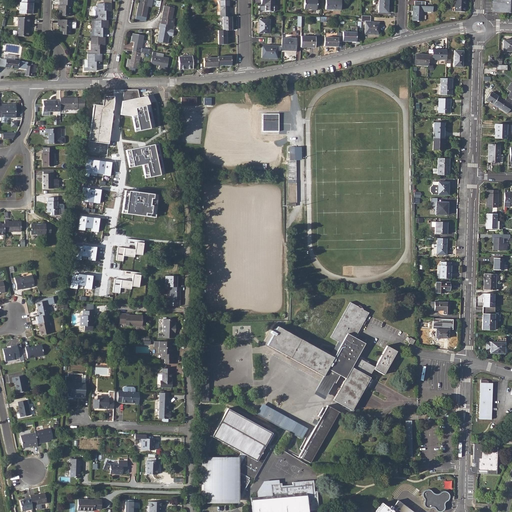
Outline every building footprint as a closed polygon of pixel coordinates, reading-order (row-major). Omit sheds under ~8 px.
[(19,0),(19,14),(32,14),(32,10),(34,10),(34,0),(19,0)] [(60,0),(61,0),(60,0),(60,5),(58,5),(58,9),(59,9),(59,16),(69,16),(70,6),(71,6),(71,0),(60,0)] [(152,0),(138,0),(136,15),(146,17),(148,7),(152,7),(153,0),(152,0)] [(261,0),(261,1),(265,1),(265,5),(265,11),(274,11),(274,0),(261,0)] [(304,0),(304,10),(317,10),(317,0),(304,0)] [(325,0),(325,10),(341,10),(340,0),(325,0)] [(388,0),(378,0),(378,12),(388,13),(388,0)] [(455,0),(455,11),(465,12),(465,0),(455,0)] [(511,0),(492,0),(492,5),(492,12),(511,13),(511,0)] [(413,15),(413,21),(422,21),(423,11),(433,12),(433,6),(425,6),(426,1),(415,1),(415,6),(413,6),(413,11),(414,11),(414,15),(413,15)] [(96,6),(94,6),(93,7),(93,16),(94,16),(94,20),(106,20),(106,11),(112,11),(112,3),(104,3),(97,3),(97,7),(96,6)] [(229,3),(220,3),(220,17),(223,17),(229,17),(229,3)] [(161,19),(160,24),(169,25),(173,26),(174,20),(172,19),(174,8),(167,6),(164,6),(163,12),(161,19)] [(362,18),(362,22),(365,22),(365,34),(379,35),(379,22),(370,22),(370,16),(362,16),(362,18)] [(29,18),(18,17),(17,36),(28,37),(28,31),(29,31),(30,23),(28,23),(29,18)] [(229,17),(223,17),(223,30),(227,30),(232,30),(232,17),(229,17)] [(71,20),(58,19),(58,25),(61,25),(61,31),(63,32),(63,34),(70,35),(71,20)] [(259,19),(258,33),(269,34),(269,20),(259,19)] [(94,20),(93,20),(94,37),(102,37),(102,28),(108,28),(108,20),(106,20),(94,20)] [(160,24),(159,30),(157,42),(168,44),(169,36),(173,37),(174,31),(173,31),(168,30),(169,25),(160,24)] [(223,30),(218,30),(219,45),(227,44),(227,30),(223,30)] [(343,34),(343,38),(342,41),(356,41),(357,32),(343,32),(343,34)] [(134,42),(132,51),(144,53),(145,49),(142,48),(144,36),(132,34),(131,41),(134,42)] [(87,50),(87,54),(99,54),(100,45),(105,45),(105,37),(102,37),(94,37),(91,37),(90,50),(87,50)] [(301,37),(300,47),(315,47),(315,37),(301,37)] [(324,46),(338,47),(338,38),(324,37),(324,46)] [(282,46),(282,51),(296,51),(297,38),(282,38),(282,46)] [(503,40),(502,51),(511,51),(511,41),(510,42),(511,40),(503,40)] [(277,58),(278,51),(278,46),(263,45),(262,58),(277,58)] [(432,60),(446,60),(446,50),(432,50),(432,60)] [(144,53),(132,51),(130,59),(128,59),(126,67),(129,67),(129,70),(134,72),(135,69),(138,69),(140,57),(144,57),(144,53)] [(454,51),(453,67),(462,67),(462,51),(454,51)] [(152,55),(151,64),(159,65),(159,68),(166,70),(168,58),(163,57),(164,54),(153,52),(152,55)] [(99,54),(87,54),(87,60),(84,60),(84,71),(96,71),(96,62),(102,62),(102,54),(99,54)] [(415,66),(428,66),(428,55),(415,54),(415,66)] [(192,56),(179,57),(179,69),(193,69),(192,56)] [(232,56),(218,57),(218,58),(218,65),(232,65),(232,56)] [(218,65),(218,58),(204,58),(204,67),(218,67),(218,65)] [(1,59),(0,64),(0,66),(26,70),(25,75),(33,77),(34,76),(35,74),(35,73),(34,72),(32,72),(32,66),(26,66),(27,62),(1,59)] [(445,79),(440,79),(440,95),(451,95),(452,79),(445,79)] [(491,92),(486,100),(506,113),(511,104),(511,82),(507,88),(511,91),(504,101),(491,92)] [(137,89),(122,88),(120,115),(132,116),(135,132),(149,129),(143,105),(148,104),(146,96),(139,97),(137,89)] [(85,156),(107,158),(114,100),(113,96),(100,95),(99,104),(91,103),(85,156)] [(196,98),(181,97),(181,105),(196,105),(196,98)] [(77,98),(60,98),(60,101),(60,109),(77,109),(84,109),(84,99),(77,99),(77,98)] [(450,99),(439,99),(438,113),(450,113),(450,99)] [(60,109),(60,101),(56,101),(43,101),(43,111),(60,111),(60,109)] [(6,104),(0,104),(0,117),(16,117),(16,104),(11,104),(11,106),(6,106),(6,104)] [(433,123),(433,139),(443,139),(444,123),(433,123)] [(494,125),(494,139),(506,139),(506,125),(494,125)] [(58,143),(58,128),(46,129),(46,133),(49,133),(49,138),(48,138),(48,143),(58,143)] [(443,139),(433,139),(432,151),(443,151),(443,139)] [(152,144),(125,150),(129,167),(145,164),(148,177),(158,174),(152,144)] [(488,145),(487,162),(496,162),(502,162),(502,155),(499,155),(499,145),(488,145)] [(55,147),(43,147),(43,166),(53,166),(53,152),(55,152),(55,147)] [(287,161),(288,180),(296,180),(295,160),(294,160),(294,147),(292,148),(290,148),(290,161),(287,161)] [(449,159),(437,158),(437,175),(448,175),(449,159)] [(53,174),(43,174),(43,189),(53,189),(53,188),(57,188),(58,187),(58,180),(57,179),(53,179),(53,174)] [(438,182),(437,195),(448,195),(448,182),(438,182)] [(296,183),(288,183),(288,206),(295,206),(295,202),(296,202),(296,183)] [(78,201),(86,202),(87,191),(87,188),(80,187),(78,201)] [(94,203),(101,204),(102,192),(102,189),(95,189),(95,192),(94,203)] [(153,194),(127,190),(125,213),(144,216),(144,213),(150,214),(151,206),(149,205),(150,198),(152,198),(153,194)] [(487,190),(486,207),(497,208),(498,190),(487,190)] [(86,202),(94,203),(95,192),(87,191),(86,202)] [(48,206),(47,206),(47,212),(51,212),(51,215),(59,215),(59,214),(64,214),(64,205),(62,204),(57,204),(57,197),(48,197),(48,206)] [(436,202),(435,214),(447,215),(447,202),(436,202)] [(496,214),(486,214),(486,229),(498,229),(499,221),(496,221),(496,214)] [(84,216),(77,215),(76,227),(76,230),(83,231),(83,227),(84,216)] [(92,217),(84,216),(83,227),(91,228),(92,217)] [(99,218),(92,217),(91,228),(91,232),(98,232),(99,218)] [(8,220),(4,220),(4,224),(5,232),(20,232),(20,222),(8,222),(8,220)] [(435,222),(435,234),(446,234),(447,222),(435,222)] [(45,224),(31,224),(31,234),(37,234),(37,235),(51,235),(51,225),(45,225),(45,224)] [(446,239),(437,238),(436,254),(444,255),(445,250),(446,250),(446,239)] [(493,238),(493,250),(507,251),(507,243),(503,243),(503,238),(493,238)] [(127,239),(126,243),(135,244),(134,254),(142,255),(144,241),(127,239)] [(81,245),(74,244),(73,255),(72,259),(80,259),(80,256),(81,245)] [(89,246),(81,245),(80,256),(88,257),(89,246)] [(96,247),(89,246),(88,257),(88,260),(95,261),(96,247)] [(134,249),(117,247),(116,260),(123,261),(123,256),(133,257),(134,249)] [(494,258),(494,270),(503,270),(504,258),(494,258)] [(440,274),(439,278),(450,279),(451,262),(440,262),(440,265),(440,274)] [(49,268),(39,270),(40,277),(50,276),(49,268)] [(124,271),(123,275),(132,276),(130,286),(139,287),(140,272),(124,271)] [(78,274),(70,273),(69,284),(69,287),(76,288),(76,285),(78,274)] [(86,275),(78,274),(76,285),(84,286),(86,275)] [(496,274),(484,274),(483,290),(496,290),(496,274)] [(93,275),(86,275),(84,286),(84,289),(91,290),(93,275)] [(35,286),(32,276),(21,278),(20,276),(15,277),(17,289),(22,288),(22,289),(35,286)] [(177,276),(165,276),(165,283),(170,283),(169,300),(165,300),(165,306),(179,306),(179,299),(180,299),(180,287),(176,287),(177,276)] [(131,281),(114,279),(113,292),(120,293),(120,287),(130,289),(131,281)] [(436,282),(435,293),(443,293),(443,290),(450,290),(450,282),(436,282)] [(494,294),(484,293),(484,298),(483,298),(483,307),(483,313),(495,314),(495,307),(494,307),(494,294)] [(37,311),(38,316),(48,314),(49,314),(46,300),(36,302),(38,311),(37,311)] [(273,334),(267,345),(323,376),(327,369),(339,375),(345,378),(333,400),(351,410),(360,394),(365,385),(362,383),(366,375),(369,377),(373,369),(383,375),(396,351),(386,345),(374,367),(363,360),(364,359),(362,358),(361,359),(357,357),(365,343),(355,338),(369,313),(350,302),(331,337),(338,341),(341,343),(333,357),(330,356),(278,326),(274,332),(271,331),(270,333),(273,334)] [(434,302),(434,310),(444,311),(443,314),(449,315),(449,302),(434,302)] [(495,314),(483,313),(482,330),(494,330),(495,314)] [(38,320),(37,320),(37,324),(38,323),(41,335),(50,333),(48,320),(49,320),(48,314),(38,316),(38,320)] [(94,317),(80,317),(80,326),(84,326),(84,331),(93,332),(93,320),(94,320),(94,317)] [(177,320),(165,320),(165,333),(165,334),(176,335),(176,333),(177,333),(177,327),(176,327),(176,324),(177,320)] [(436,329),(436,338),(448,338),(449,329),(436,329)] [(159,341),(159,347),(159,353),(162,354),(162,359),(165,359),(165,363),(178,364),(178,359),(173,359),(173,356),(174,356),(174,354),(176,354),(176,347),(172,347),(172,342),(159,341)] [(338,341),(330,356),(333,357),(341,343),(338,341)] [(486,343),(486,351),(490,351),(490,352),(496,352),(496,353),(498,353),(500,355),(501,355),(503,354),(505,353),(508,353),(508,348),(505,348),(505,342),(490,342),(490,343),(486,343)] [(25,346),(26,348),(28,358),(44,355),(42,344),(29,347),(29,346),(25,346)] [(8,348),(3,349),(6,361),(15,359),(15,358),(20,357),(17,345),(11,346),(11,348),(8,349),(8,348)] [(160,380),(160,387),(172,388),(172,381),(171,381),(172,369),(163,368),(163,380),(160,380)] [(339,375),(327,369),(323,376),(315,390),(327,397),(335,383),(339,375)] [(65,375),(65,392),(68,392),(68,396),(84,397),(85,382),(82,382),(82,373),(67,373),(67,375),(65,375)] [(23,375),(12,377),(13,383),(15,382),(17,393),(26,391),(23,375)] [(362,383),(365,385),(370,377),(369,377),(366,375),(362,383)] [(481,380),(480,419),(491,419),(492,383),(488,383),(488,382),(486,380),(481,380)] [(117,392),(117,401),(117,402),(121,403),(128,403),(128,402),(138,403),(139,392),(134,392),(135,388),(133,387),(123,387),(122,388),(122,390),(117,390),(117,392)] [(108,396),(97,395),(97,399),(93,399),(93,408),(98,408),(98,409),(106,409),(113,409),(113,401),(108,400),(108,397),(108,396)] [(159,399),(157,419),(167,419),(167,418),(169,418),(170,412),(168,412),(168,400),(159,399)] [(26,400),(18,402),(19,406),(18,406),(20,417),(30,415),(28,404),(27,404),(26,400)] [(307,447),(302,458),(310,463),(338,411),(327,405),(305,446),(307,447)] [(204,457),(205,481),(205,503),(240,503),(240,495),(240,494),(240,492),(240,489),(239,488),(241,487),(245,489),(249,482),(250,480),(248,480),(249,478),(253,480),(270,449),(265,446),(272,433),(227,408),(212,436),(241,453),(239,457),(234,457),(204,457)] [(50,429),(35,432),(35,433),(37,444),(41,443),(41,442),(48,440),(53,439),(50,429)] [(37,444),(35,433),(20,436),(23,448),(33,446),(34,447),(38,446),(37,444)] [(147,435),(135,434),(135,438),(139,438),(139,443),(141,443),(141,450),(155,450),(155,444),(157,444),(157,439),(147,439),(147,435)] [(474,444),(473,463),(473,464),(475,464),(475,467),(471,467),(471,471),(472,473),(474,473),(479,473),(479,471),(487,471),(487,474),(497,475),(498,445),(490,445),(490,452),(481,452),(481,444),(474,444)] [(81,459),(69,458),(69,463),(70,463),(69,476),(74,476),(74,477),(79,477),(79,468),(80,467),(80,464),(81,464),(81,459)] [(118,464),(111,464),(106,462),(103,469),(107,471),(110,471),(110,474),(118,474),(118,475),(122,475),(122,473),(123,466),(127,467),(127,461),(118,461),(118,464)] [(146,461),(146,474),(157,474),(157,467),(158,467),(159,462),(146,461)] [(270,483),(277,482),(277,479),(262,480),(257,492),(257,497),(265,496),(265,497),(271,497),(270,483)] [(257,497),(251,497),(251,511),(309,511),(310,507),(319,506),(318,490),(315,490),(314,480),(292,481),(292,484),(281,485),(281,482),(277,482),(270,483),(271,497),(265,497),(265,496),(257,497)] [(435,494),(431,490),(429,490),(426,491),(424,493),(423,493),(424,497),(426,500),(425,503),(425,506),(426,507),(428,508),(429,509),(433,508),(435,508),(437,509),(438,511),(439,511),(442,511),(444,511),(445,510),(446,508),(446,505),(446,503),(449,500),(450,498),(450,496),(449,494),(448,493),(446,492),(443,492),(439,494),(438,494),(435,494)] [(34,494),(30,495),(30,497),(32,506),(47,503),(44,493),(34,495),(34,494)] [(32,506),(30,497),(26,498),(26,499),(20,500),(22,511),(32,509),(32,506)] [(78,500),(78,510),(94,511),(94,509),(101,509),(101,499),(94,499),(94,500),(78,500)] [(132,511),(133,509),(133,502),(133,500),(125,500),(124,511),(132,511)] [(413,511),(398,500),(395,504),(405,511),(413,511)] [(161,511),(162,507),(163,507),(163,502),(148,502),(148,506),(151,506),(150,511),(161,511)] [(375,511),(405,511),(395,504),(391,509),(383,502),(375,511)]
